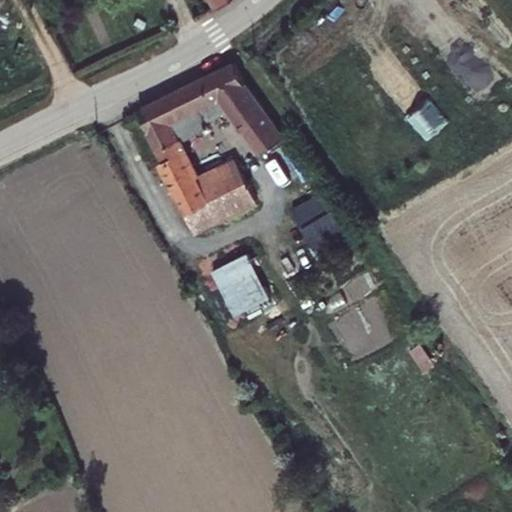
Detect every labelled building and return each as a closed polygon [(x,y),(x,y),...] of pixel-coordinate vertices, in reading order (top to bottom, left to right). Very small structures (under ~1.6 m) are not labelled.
[(276,68),(297,90),(346,44),(326,22),(276,68)] [(238,189),(225,162),(203,174),(186,140),(210,128),(208,122),(225,112),(257,156),(286,138),(247,85),(236,64),(141,110),(166,162),(161,164),(186,215),(238,189)] [(249,184),(235,157),(225,162),(238,189),(249,184)] [(195,234),(258,202),(249,184),(238,189),(186,215),(195,234)] [(272,297),(241,251),(208,273),(236,315),(272,297)] [(343,340),(336,328),(320,335),(327,348),(343,340)]
